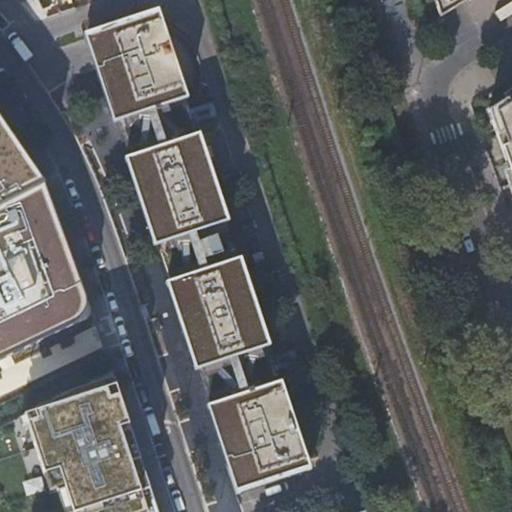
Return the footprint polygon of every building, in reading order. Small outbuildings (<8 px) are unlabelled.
[(434,0),(440,17),(467,0),(434,0)] [(208,403),(238,494),(314,469),(284,378),(280,379),(268,345),(273,343),(243,254),(239,255),(227,220),(232,219),(202,129),(197,131),(186,96),(191,94),(161,4),(84,29),(97,67),(114,120),(126,155),(155,244),(159,243),(171,277),(167,279),(197,368),(208,403)] [(511,99),(491,113),(510,168),(511,166),(511,99)] [(46,187),(0,119),(0,363),(93,318),(46,187)] [(156,511),(130,428),(120,398),(112,375),(25,417),(49,490),(56,489),(63,511),(156,511)]
